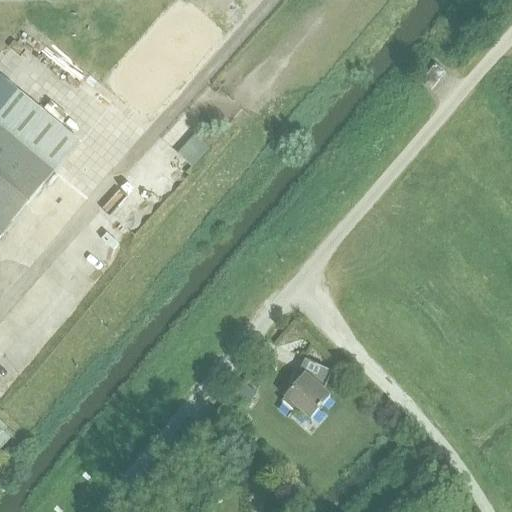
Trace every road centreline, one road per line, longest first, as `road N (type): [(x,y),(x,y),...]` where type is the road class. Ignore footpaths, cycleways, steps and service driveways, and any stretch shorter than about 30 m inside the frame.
road 1 (residential): [(103,511),(511,34)]
road 2 (residential): [(274,0),(0,313)]
